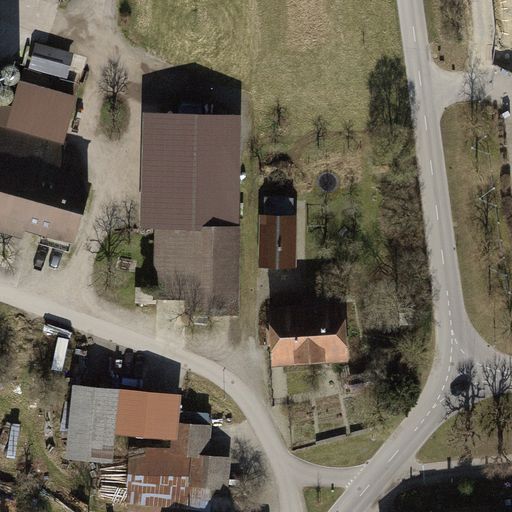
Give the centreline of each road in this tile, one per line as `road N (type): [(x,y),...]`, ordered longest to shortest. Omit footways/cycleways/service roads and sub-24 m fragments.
road 1 (tertiary): [(410,0),(461,381)]
road 2 (residential): [(288,470),(238,386),(0,287)]
road 3 (residential): [(376,477),(511,463)]
road 4 (tertiary): [(461,381),(376,477)]
